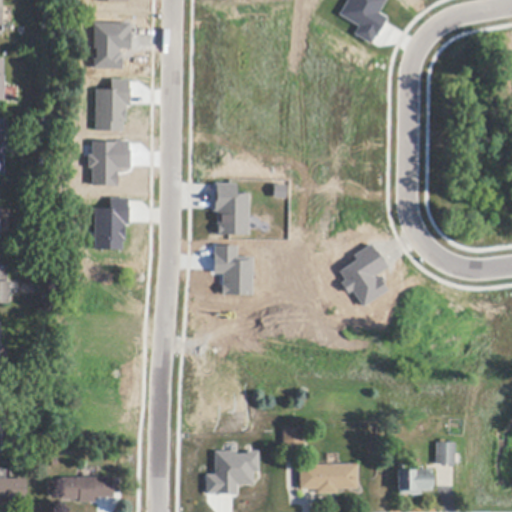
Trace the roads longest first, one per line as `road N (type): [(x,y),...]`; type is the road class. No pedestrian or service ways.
road 1 (residential): [(152,511),(161,0)]
road 2 (residential): [(511,261),(444,263),(418,246),(416,226),(417,70),(424,49),(450,18),(511,2)]
